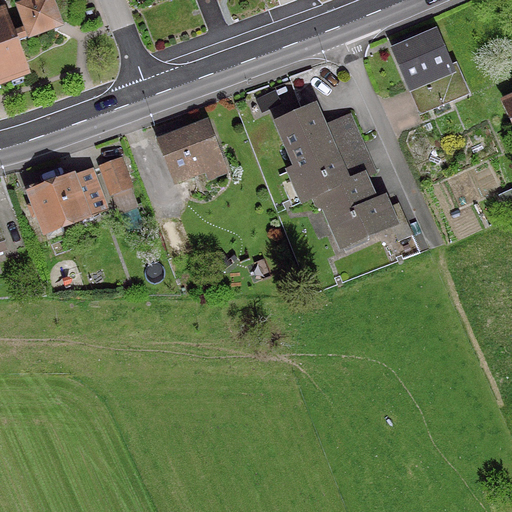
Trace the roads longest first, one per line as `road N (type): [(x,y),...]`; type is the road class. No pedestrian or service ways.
road 1 (tertiary): [(148,101),(395,0)]
road 2 (tertiary): [(0,148),(148,101)]
